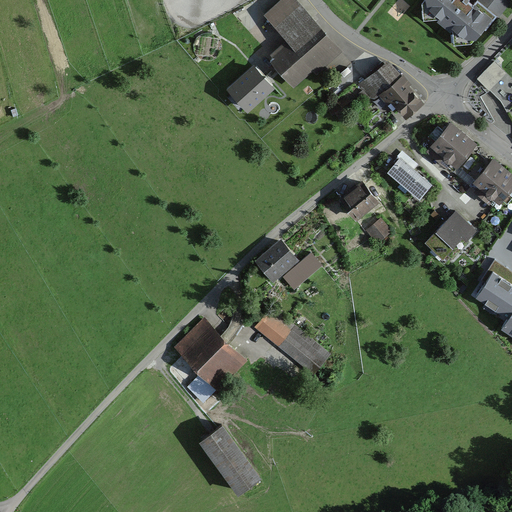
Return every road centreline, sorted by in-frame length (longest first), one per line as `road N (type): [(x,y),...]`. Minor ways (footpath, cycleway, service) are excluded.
road 1 (residential): [(10,511),(117,391),(284,226),(444,97)]
road 2 (residential): [(444,97),(355,40),(313,0)]
